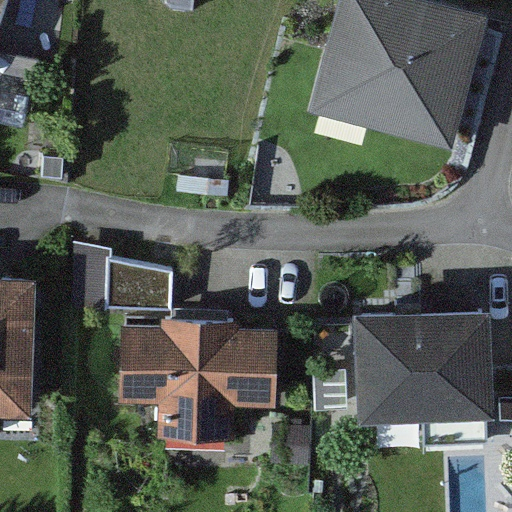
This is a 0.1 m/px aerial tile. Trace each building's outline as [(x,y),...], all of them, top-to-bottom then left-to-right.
[(370,0),(326,0),(295,125),(437,160),(471,25),(370,0)] [(98,265),(99,323),(162,322),(161,265),(98,265)] [(0,422),(25,423),(24,287),(0,286),(0,422)] [(347,435),(482,428),(475,312),(341,320),(347,435)] [(99,323),(100,412),(262,409),(261,321),(162,322),(99,323)]
